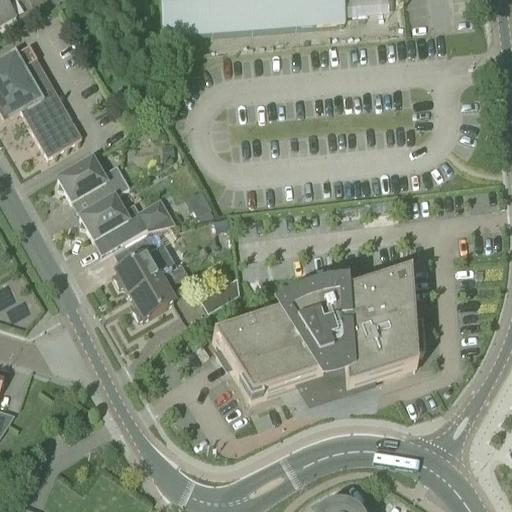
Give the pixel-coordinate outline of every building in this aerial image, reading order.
[(0,0),(0,30),(15,22),(7,9),(22,0),(0,0)] [(158,0),(161,44),(342,31),(340,0),(158,0)] [(70,128),(61,113),(35,67),(27,54),(0,69),(0,68),(0,120),(3,126),(19,117),(45,165),(80,145),(70,128)] [(223,136),(225,159),(239,159),(237,135),(223,136)] [(91,165),(56,185),(58,189),(57,196),(63,198),(70,210),(85,201),(89,202),(95,214),(113,203),(128,194),(116,172),(100,181),(91,165)] [(90,216),(78,223),(80,227),(79,234),(86,236),(92,248),(113,236),(121,250),(146,235),(147,237),(174,231),(159,205),(137,218),(133,211),(121,217),(113,203),(95,214),(90,216)] [(128,303),(181,272),(180,272),(186,269),(181,260),(176,263),(175,261),(158,271),(158,278),(155,280),(145,262),(156,256),(148,242),(114,262),(121,275),(114,278),(115,280),(111,283),(118,294),(122,292),(128,303)] [(181,272),(128,303),(134,313),(130,316),(137,327),(141,325),(142,327),(172,309),(161,289),(164,288),(170,292),(187,283),(181,272)] [(281,323),(211,345),(219,358),(231,378),(249,408),(293,393),(305,390),(313,403),(344,393),(345,399),(373,390),(415,376),(414,367),(420,367),(418,335),(412,335),(410,308),(409,281),(348,301),(340,303),(340,299),(320,302),(302,307),(284,316),(279,319),(281,323)] [(207,320),(238,301),(236,284),(199,306),(207,320)]
